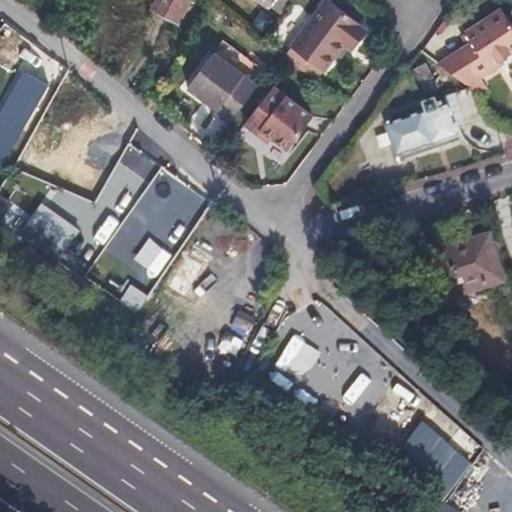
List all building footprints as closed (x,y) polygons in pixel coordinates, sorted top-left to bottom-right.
[(183,0),(151,0),(146,10),(171,24),(183,0)] [(356,20),(328,0),(320,0),(285,46),(318,70),(339,42),(346,48),(361,27),(354,22),(356,20)] [(511,32),(498,10),(462,34),(468,43),(455,52),(475,81),(493,69),(491,66),(511,52),(511,32)] [(226,123),(254,86),(263,74),(219,41),(211,53),(184,87),(214,110),(212,113),(226,123)] [(35,75),(32,80),(46,87),(48,83),(35,75)] [(32,80),(31,79),(9,119),(23,127),(46,87),(32,80)] [(304,114),(269,87),(239,126),(256,139),(266,147),(272,139),(280,146),(304,114)] [(463,89),(445,95),(456,126),(473,120),(463,89)] [(439,97),(442,106),(450,128),(456,126),(445,95),(439,97)] [(442,106),(379,126),(389,159),(453,139),(450,128),(442,106)] [(9,119),(8,118),(1,130),(16,139),(23,127),(9,119)] [(155,197),(138,228),(174,249),(191,217),(155,197)] [(463,241),(461,234),(426,245),(429,254),(464,243),(463,241)] [(464,243),(429,254),(442,297),(500,280),(486,234),(463,241),(464,243)] [(186,293),(207,255),(190,246),(169,284),(186,293)] [(206,258),(198,278),(210,283),(218,263),(206,258)]
